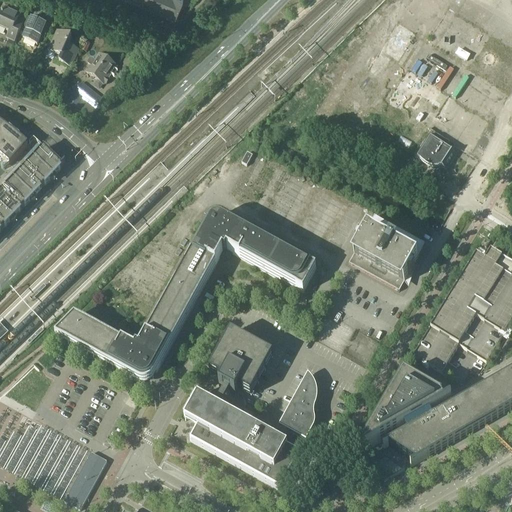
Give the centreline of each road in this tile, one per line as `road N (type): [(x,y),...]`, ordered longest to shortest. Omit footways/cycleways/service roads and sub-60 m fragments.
road 1 (unclassified): [(133,466),(232,280),(304,315),(336,263),(215,192)]
road 2 (residential): [(53,0),(150,45),(202,0)]
road 3 (secondary): [(110,176),(228,51)]
road 4 (secondary): [(228,51),(100,165)]
road 5 (unknown): [(180,378),(254,413),(297,348)]
road 6 (secondary): [(0,288),(110,176)]
road 7 (secondary): [(100,165),(0,268)]
road 8 (tertiary): [(511,448),(397,511)]
